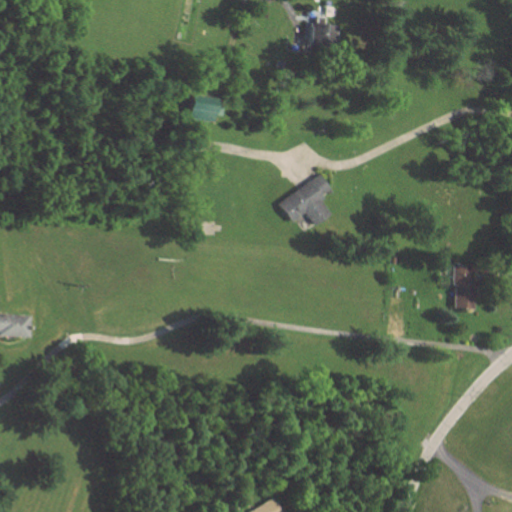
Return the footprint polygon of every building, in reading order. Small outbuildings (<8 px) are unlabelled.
[(322,17),(309,17),(308,48),(321,48),(322,17)] [(289,221),(303,212),(311,225),(328,214),(317,196),(327,189),(318,174),(276,201),(289,221)] [(474,284),(468,284),(469,266),(453,265),(451,308),(473,309),(474,284)] [(0,333),(27,334),(27,313),(0,312),(0,333)] [(278,511),(271,498),(244,511),(278,511)]
